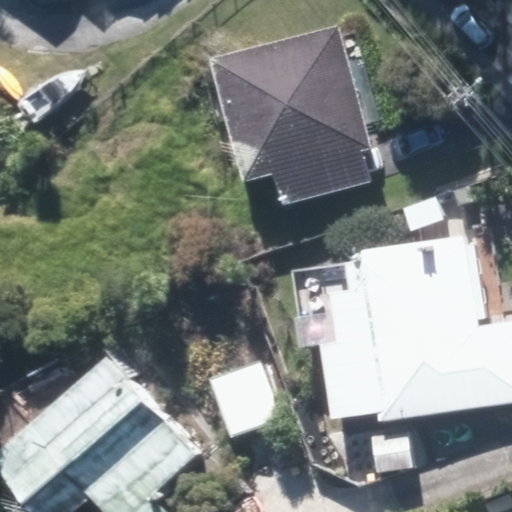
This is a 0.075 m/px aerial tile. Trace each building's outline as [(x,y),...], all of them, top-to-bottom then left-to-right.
[(355,24),(240,56),(274,178),(297,173),(305,202),(388,179),(380,149),(389,146),(355,24)] [(447,199),(418,209),(426,233),(455,223),(447,199)] [(377,288),(358,291),(365,340),(347,342),(356,416),(398,411),(399,422),(511,405),(511,324),(495,327),(482,237),(386,250),(388,257),(373,258),(377,288)] [(118,511),(178,511),(165,496),(211,457),(126,356),(10,456),(57,511),(84,511),(104,495),(118,511)] [(421,468),(417,428),(371,432),(375,472),(421,468)]
